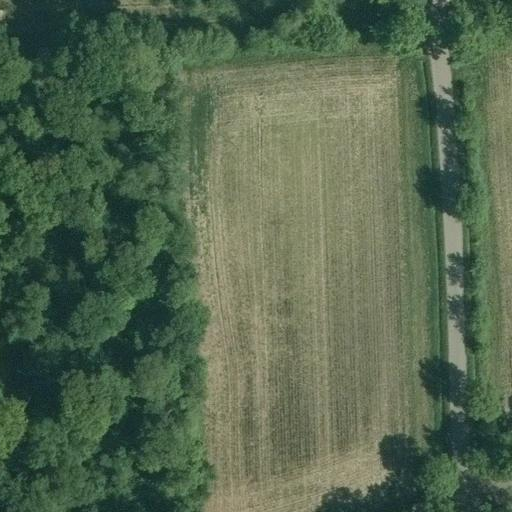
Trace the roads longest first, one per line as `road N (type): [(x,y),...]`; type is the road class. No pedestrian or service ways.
road 1 (track): [(0,45),(511,3)]
road 2 (unclassified): [(466,504),(437,0)]
